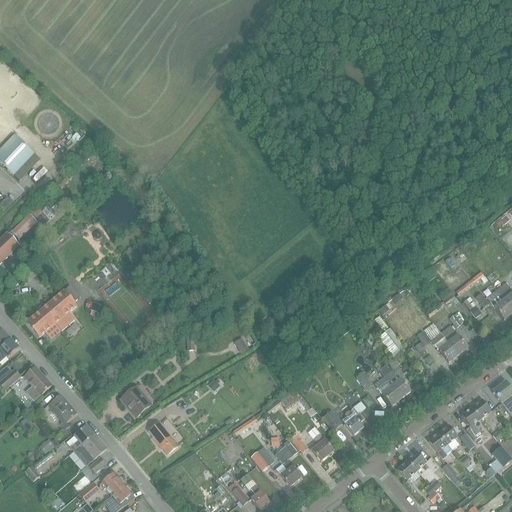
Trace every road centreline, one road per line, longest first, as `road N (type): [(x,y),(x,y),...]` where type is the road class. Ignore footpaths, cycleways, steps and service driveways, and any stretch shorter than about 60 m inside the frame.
road 1 (tertiary): [(165,511),(0,321)]
road 2 (residential): [(380,471),(510,362)]
